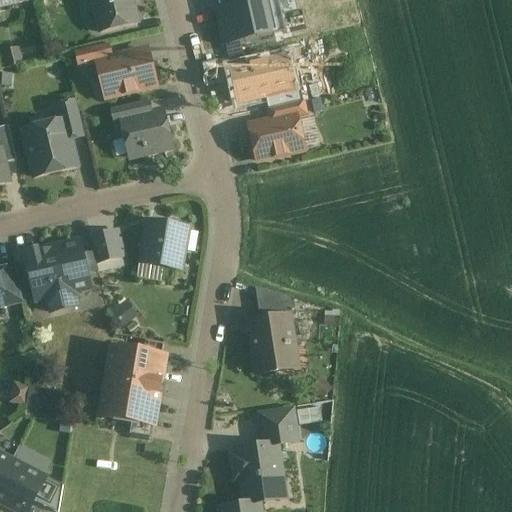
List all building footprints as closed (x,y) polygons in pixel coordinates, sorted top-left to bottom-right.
[(92,0),(101,34),(138,25),(131,0),(92,0)] [(268,0),(261,0),(211,12),(219,50),(277,37),(268,0)] [(33,45),(19,48),(22,66),(37,63),(33,45)] [(107,46),(77,53),(80,63),(84,68),(97,65),(97,63),(110,60),(107,46)] [(19,48),(3,52),(7,70),(22,66),(19,48)] [(110,60),(97,63),(97,65),(102,83),(108,82),(112,99),(156,88),(147,51),(110,60)] [(76,103),(54,108),(58,124),(66,122),(71,141),(85,138),(76,103)] [(147,103),(113,111),(116,125),(122,124),(122,125),(151,118),(147,103)] [(303,103),(269,111),(271,123),(297,117),(297,121),(307,119),(303,103)] [(151,118),(122,125),(131,160),(171,150),(163,115),(151,118)] [(271,123),(250,128),(257,163),(304,152),(297,121),(297,117),(271,123)] [(58,124),(24,133),(35,179),(77,169),(71,141),(66,122),(58,124)] [(8,127),(0,129),(0,150),(1,150),(5,165),(16,162),(8,127)] [(0,150),(0,186),(9,185),(5,165),(1,150),(0,150)] [(188,230),(153,224),(147,228),(142,259),(159,262),(163,268),(176,270),(181,267),(188,230)] [(117,233),(90,239),(94,255),(94,254),(97,265),(123,259),(117,233)] [(79,242),(58,247),(58,249),(38,254),(42,274),(30,277),(33,288),(32,288),(36,303),(48,300),(51,314),(78,308),(75,298),(79,293),(90,291),(79,242)] [(37,252),(13,258),(15,268),(21,291),(32,288),(33,288),(30,277),(42,274),(38,254),(37,252)] [(15,268),(0,271),(0,281),(6,307),(23,303),(21,291),(15,268)] [(293,299),(255,289),(260,322),(289,317),(289,318),(296,317),(293,299)] [(133,319),(124,306),(112,316),(120,328),(133,319)] [(260,322),(249,323),(256,372),(290,367),(287,348),(294,347),(289,318),(289,317),(260,322)] [(167,346),(146,342),(144,354),(165,358),(167,346)] [(144,354),(111,349),(100,418),(132,423),(154,427),(160,396),(162,383),(166,358),(165,358),(144,354)] [(46,393),(30,390),(27,406),(44,409),(46,393)] [(298,425),(320,422),(318,408),(296,411),(298,425)] [(292,412),(261,417),(265,447),(277,446),(277,447),(297,444),(292,412)] [(154,427),(132,423),(130,435),(152,439),(154,427)] [(265,447),(237,451),(240,469),(234,470),(236,482),(242,481),(244,501),(278,496),(276,482),(282,481),(277,447),(277,446),(265,447)] [(0,451),(0,506),(11,511),(29,511),(48,476),(0,451)]
